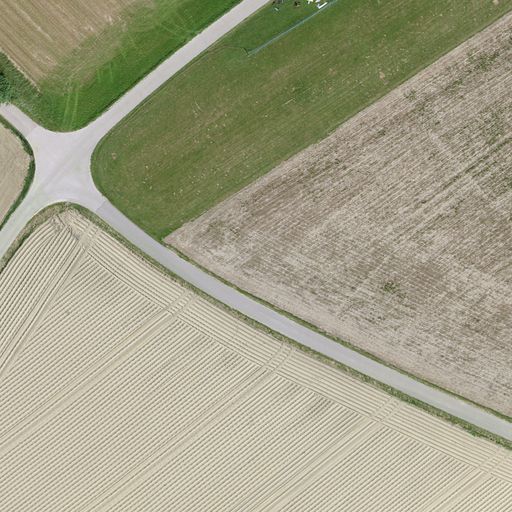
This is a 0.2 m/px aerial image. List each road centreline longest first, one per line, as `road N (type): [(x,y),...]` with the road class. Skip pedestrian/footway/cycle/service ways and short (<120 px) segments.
road 1 (unclassified): [(62,161),(135,234),(201,279),(511,432)]
road 2 (unclassified): [(62,161),(257,0)]
